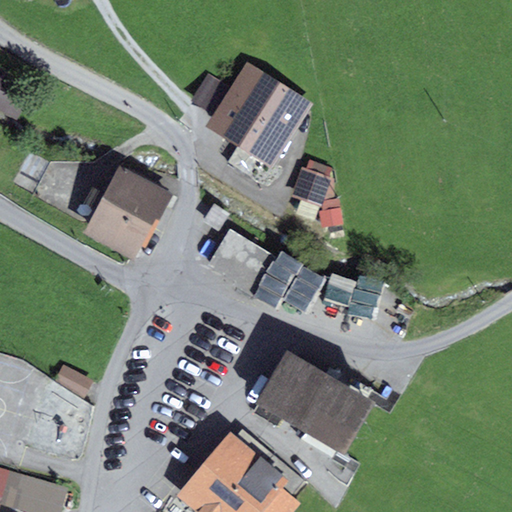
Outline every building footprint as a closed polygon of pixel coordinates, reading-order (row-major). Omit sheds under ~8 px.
[(0,106),(14,115),(28,91),(0,74),(0,106)] [(228,164),(254,180),(301,106),(251,74),(220,123),(244,138),(228,164)] [(29,151),(11,184),(33,196),(51,163),(29,151)] [(128,172),(95,234),(130,253),(141,233),(149,237),(165,206),(159,203),(165,191),(128,172)] [(306,175),(299,194),(318,201),(324,182),(306,175)] [(231,231),(210,265),(253,292),(274,257),(231,231)] [(286,352),(255,403),(305,433),(300,441),(330,458),(370,390),(340,373),(336,381),(286,352)] [(65,369),(57,384),(81,396),(89,381),(65,369)] [(289,498),(304,481),(272,455),(267,461),(262,457),(266,453),(242,433),(226,452),(228,454),(195,493),(217,511),(274,511),(276,510),(277,511),(291,511),(298,505),(289,498)]
